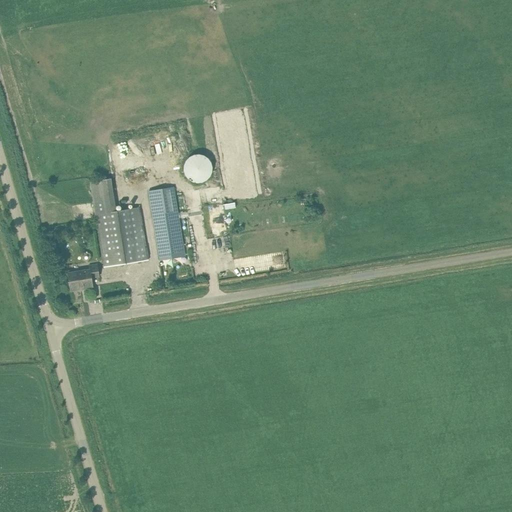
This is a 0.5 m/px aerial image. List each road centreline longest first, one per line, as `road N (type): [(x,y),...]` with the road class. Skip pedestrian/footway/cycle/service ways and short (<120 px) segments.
road 1 (unclassified): [(48,327),(511,251)]
road 2 (unclassified): [(102,511),(48,327)]
road 3 (unclassified): [(48,327),(0,156)]
